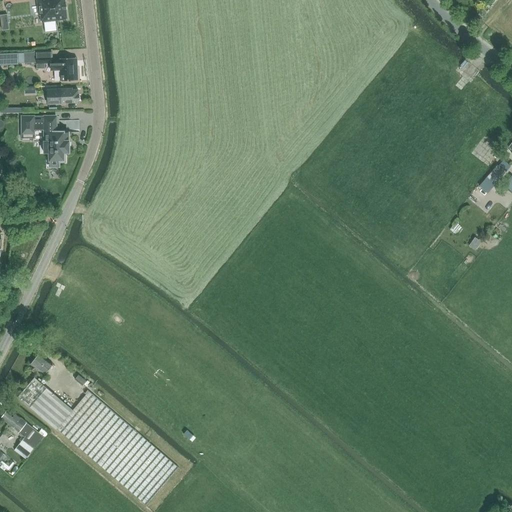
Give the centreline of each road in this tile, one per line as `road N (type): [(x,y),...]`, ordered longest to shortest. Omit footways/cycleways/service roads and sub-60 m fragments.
road 1 (unclassified): [(0,355),(81,182)]
road 2 (residential): [(81,182),(100,114),(89,0)]
